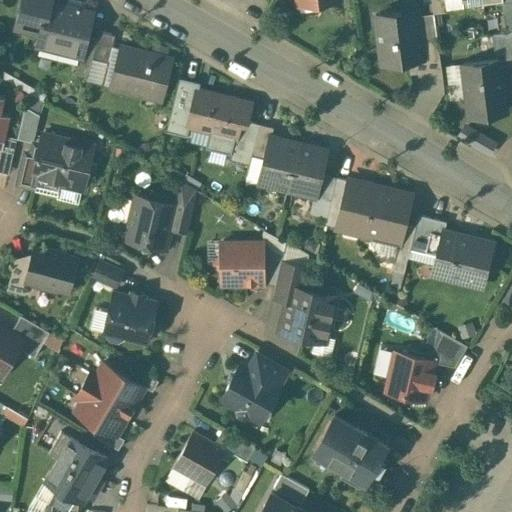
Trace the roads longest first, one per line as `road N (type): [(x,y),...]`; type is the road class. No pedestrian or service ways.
road 1 (residential): [(161,0),(511,203)]
road 2 (residential): [(511,306),(396,511)]
road 3 (residential): [(131,511),(150,447),(212,309)]
